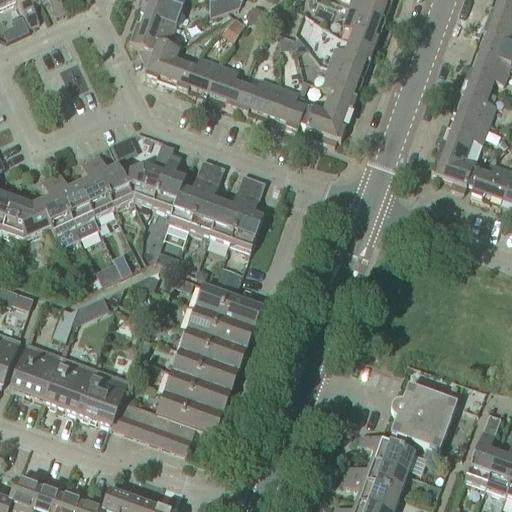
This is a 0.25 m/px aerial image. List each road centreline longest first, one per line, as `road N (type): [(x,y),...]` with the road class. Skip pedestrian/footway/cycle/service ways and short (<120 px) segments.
road 1 (tertiary): [(255,511),(370,209)]
road 2 (tertiary): [(370,209),(444,0)]
road 3 (residential): [(196,491),(0,426)]
road 4 (residential): [(310,187),(130,118)]
road 5 (residential): [(130,118),(31,160),(0,86)]
road 6 (residential): [(511,262),(370,209)]
road 7 (residential): [(310,187),(264,312)]
